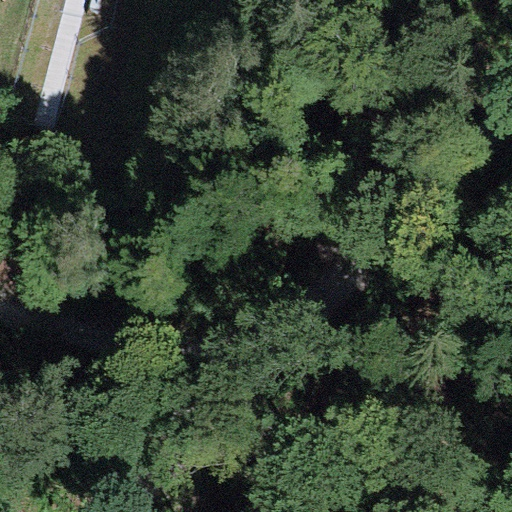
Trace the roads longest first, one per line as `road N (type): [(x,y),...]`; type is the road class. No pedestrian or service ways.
road 1 (track): [(110,511),(442,151),(511,104)]
road 2 (track): [(0,311),(248,370)]
